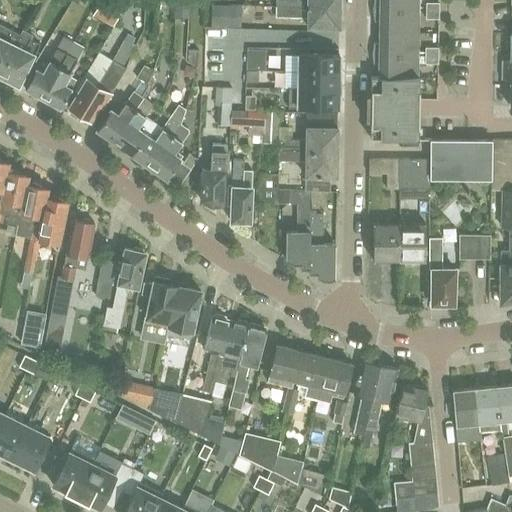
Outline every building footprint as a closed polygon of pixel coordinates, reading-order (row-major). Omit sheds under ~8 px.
[(122,4),(113,0),(99,0),(93,15),(113,24),(122,4)] [(372,9),(418,10),(418,0),(373,0),(372,9)] [(426,10),(439,10),(439,2),(426,2),(426,10)] [(235,4),(211,4),(211,25),(234,25),(235,4)] [(275,5),(275,16),(306,17),(306,22),(306,26),(338,27),(338,7),(275,5)] [(379,21),(379,32),(418,32),(418,10),(372,9),(373,22),(379,21)] [(425,18),(439,19),(439,10),(426,10),(425,18)] [(0,72),(20,35),(0,24),(0,72)] [(38,45),(28,39),(31,34),(23,30),(20,35),(0,72),(0,78),(5,81),(8,80),(16,83),(31,55),(32,56),(38,45)] [(77,91),(67,107),(72,110),(71,112),(76,115),(77,113),(89,120),(98,106),(101,107),(124,68),(122,67),(136,45),(131,42),(134,37),(127,32),(110,60),(97,52),(74,89),(77,91)] [(371,53),(371,54),(417,55),(418,32),(379,32),(378,43),(373,42),(371,53)] [(36,95),(42,98),(67,55),(75,42),(62,35),(41,72),(34,69),(24,88),(26,90),(27,93),(34,96),(36,95)] [(75,42),(67,55),(42,98),(46,101),(47,103),(53,107),(55,106),(58,107),(69,88),(62,84),(83,46),(75,42)] [(438,55),(438,47),(425,47),(425,55),(438,55)] [(198,49),(188,49),(187,60),(198,66),(198,49)] [(248,49),(248,68),(264,68),(264,50),(248,49)] [(511,52),(510,52),(510,60),(503,60),(503,69),(511,69),(511,52)] [(284,54),(283,71),(298,71),(338,72),(338,53),(298,53),(298,55),(284,54)] [(378,78),(417,77),(417,55),(371,54),(373,66),(378,65),(378,78)] [(438,63),(438,55),(425,55),(425,63),(438,63)] [(144,65),(136,76),(141,80),(146,83),(149,79),(152,70),(144,65)] [(502,75),(502,78),(510,79),(509,88),(511,88),(511,69),(503,69),(502,75)] [(246,70),(245,80),(256,80),(256,71),(246,70)] [(283,71),(283,88),(288,88),(298,88),(337,88),(338,72),(298,71),(283,71)] [(370,107),(418,108),(419,77),(417,77),(378,78),(371,78),(370,107)] [(216,87),(216,99),(231,99),(231,87),(216,87)] [(288,88),(288,107),(337,108),(337,88),(298,88),(288,88)] [(108,138),(113,141),(143,99),(133,92),(117,114),(111,110),(97,130),(98,131),(97,133),(107,140),(108,138)] [(131,154),(145,135),(143,133),(151,122),(144,117),(153,105),(143,99),(113,141),(118,145),(117,147),(126,154),(127,152),(129,153),(131,154)] [(134,158),(143,165),(145,163),(149,166),(180,124),(185,111),(174,106),(169,117),(161,129),(155,125),(147,136),(145,135),(131,154),(135,156),(134,158)] [(369,137),(418,138),(418,108),(370,107),(369,137)] [(232,109),(232,125),(240,125),(251,126),(251,109),(232,109)] [(263,116),(262,123),(263,123),(262,142),(277,143),(278,110),(263,109),(263,116)] [(278,151),(300,151),(336,151),(336,127),(334,127),(334,111),(309,111),(309,126),(305,126),(304,139),(278,138),(278,151)] [(166,179),(179,161),(180,159),(173,154),(188,132),(188,130),(180,124),(149,166),(155,170),(153,173),(163,179),(164,178),(166,179)] [(511,138),(493,139),(492,180),(492,189),(501,190),(501,226),(508,226),(508,236),(508,249),(500,249),(500,302),(511,299),(511,138)] [(482,180),(492,180),(493,139),(429,139),(429,179),(475,180),(475,184),(482,185),(482,180)] [(222,203),(224,170),(226,145),(212,144),(210,169),(201,168),(199,200),(210,206),(222,203)] [(304,191),(309,191),(316,191),(329,191),(329,176),(335,176),(336,151),(300,151),(278,151),(277,159),(304,159),(304,176),(304,191)] [(0,206),(1,203),(0,202),(0,191),(5,169),(7,170),(9,161),(1,160),(2,159),(0,158),(0,206)] [(232,159),(230,199),(228,200),(227,207),(230,207),(229,220),(238,221),(237,224),(246,224),(246,221),(249,221),(252,169),(243,169),(243,159),(232,159)] [(368,174),(385,174),(385,189),(399,189),(399,159),(368,159),(368,174)] [(399,159),(399,189),(428,189),(428,159),(413,159),(399,159)] [(5,169),(0,191),(0,202),(1,203),(0,206),(0,212),(9,214),(7,222),(16,224),(21,203),(24,183),(26,183),(27,174),(21,173),(21,172),(12,167),(11,171),(7,170),(5,169)] [(260,182),(260,202),(278,202),(296,203),(296,209),(296,230),(285,230),(284,258),(292,262),(299,262),(299,266),(308,266),(308,211),(308,204),(309,191),(304,191),(295,191),(277,191),(278,182),(278,173),(260,173),(260,182)] [(15,234),(30,237),(32,227),(38,228),(45,196),(46,196),(48,187),(40,186),(41,185),(32,181),(30,184),(26,183),(24,183),(21,203),(16,224),(16,227),(15,234)] [(30,237),(29,242),(37,244),(38,238),(58,242),(67,200),(61,199),(61,198),(52,193),(50,197),(46,196),(45,196),(38,228),(32,227),(30,237)] [(308,266),(308,271),(316,271),(316,275),(322,279),(330,279),(334,277),(334,243),(320,243),(320,213),(316,213),(316,211),(308,211),(308,266)] [(57,275),(50,311),(65,314),(71,283),(72,283),(75,266),(85,268),(94,221),(91,220),(90,218),(84,217),(82,219),(72,217),(61,276),(57,275)] [(398,260),(399,223),(372,223),(372,260),(398,260)] [(424,223),(399,223),(398,260),(424,261),(424,223)] [(459,234),(458,258),(490,258),(490,234),(459,234)] [(453,303),(454,268),(442,268),(442,238),(428,238),(427,269),(431,269),(430,303),(441,303),(441,305),(448,305),(448,303),(453,303)] [(29,242),(24,270),(32,271),(37,244),(29,242)] [(106,306),(103,325),(119,328),(127,285),(138,287),(145,252),(142,251),(143,249),(133,247),(132,249),(124,248),(112,307),(106,306)] [(113,261),(100,258),(94,296),(108,298),(113,261)] [(150,295),(141,337),(164,342),(165,341),(176,285),(168,283),(169,279),(154,276),(152,283),(143,281),(140,293),(150,295)] [(176,285),(165,341),(188,346),(200,290),(185,287),(176,285)] [(212,391),(215,380),(230,320),(224,318),(223,316),(216,314),(214,315),(211,315),(203,348),(212,351),(203,389),(212,391)] [(230,320),(215,380),(225,382),(227,374),(235,376),(237,369),(240,358),(248,324),(247,324),(246,322),(240,320),(237,322),(230,320)] [(234,381),(232,389),(245,392),(248,378),(244,377),(248,364),(257,366),(266,329),(259,327),(258,325),(252,323),(250,325),(248,324),(240,358),(237,369),(235,376),(234,381)] [(267,381),(289,386),(291,387),(293,379),(296,380),(303,351),(276,344),(267,381)] [(296,380),(307,383),(304,395),(317,398),(328,358),(303,351),(296,380)] [(26,370),(32,358),(24,354),(18,366),(26,370)] [(26,370),(34,374),(40,362),(32,358),(26,370)] [(343,397),(344,392),(352,364),(328,358),(317,398),(329,401),(331,394),(343,397)] [(361,394),(353,431),(363,434),(365,429),(379,363),(361,359),(353,393),(361,394)] [(398,368),(379,363),(365,429),(375,431),(382,399),(391,401),(398,368)] [(116,393),(148,408),(153,387),(120,379),(116,393)] [(82,398),(88,386),(80,382),(74,394),(82,398)] [(418,419),(414,441),(408,442),(410,467),(434,464),(428,405),(423,404),(427,389),(400,383),(394,415),(418,419)] [(511,383),(496,385),(500,429),(506,465),(508,475),(511,474),(511,441),(511,434),(508,435),(507,428),(506,420),(511,419),(511,383)] [(496,385),(474,387),(478,431),(500,429),(496,385)] [(88,386),(82,398),(90,401),(95,390),(88,386)] [(289,386),(286,399),(295,401),(297,393),(298,388),(296,388),(295,388),(291,387),(289,386)] [(181,393),(153,387),(148,408),(173,421),(181,393)] [(474,387),(452,389),(455,424),(457,440),(478,438),(478,431),(474,387)] [(181,393),(173,421),(202,435),(206,417),(210,399),(181,392),(181,393)] [(292,413),(295,401),(286,399),(283,411),(292,413)] [(346,401),(336,399),(332,421),(342,423),(346,401)] [(0,421),(0,452),(10,457),(26,424),(4,413),(0,421)] [(224,421),(206,417),(202,435),(218,444),(221,434),(224,421)] [(26,424),(10,457),(33,469),(49,436),(26,424)] [(270,469),(272,470),(276,454),(280,441),(245,432),(242,441),(238,454),(270,469)] [(218,444),(238,454),(242,441),(221,434),(218,444)] [(54,480),(52,484),(75,496),(92,463),(93,463),(99,450),(99,449),(75,437),(54,480)] [(203,443),(197,455),(205,459),(211,447),(203,443)] [(92,463),(75,496),(99,507),(103,499),(110,484),(121,489),(132,467),(121,462),(99,450),(93,463),(92,463)] [(284,477),(297,483),(301,468),(303,461),(276,454),(272,470),(284,477)] [(410,467),(411,481),(436,478),(434,464),(410,467)] [(506,465),(489,468),(491,484),(509,481),(508,475),(506,465)] [(122,511),(151,511),(159,496),(160,497),(162,493),(138,481),(143,472),(132,467),(121,489),(131,495),(122,511)] [(324,475),(301,468),(297,483),(319,494),(324,475)] [(270,469),(266,478),(274,482),(280,485),(284,477),(272,470),(270,469)] [(266,478),(258,474),(252,486),(260,490),(266,478)] [(260,490),(268,494),(274,482),(266,478),(260,490)] [(413,495),(437,492),(436,478),(411,481),(413,494),(413,495)] [(332,486),(328,498),(347,507),(350,491),(332,486)] [(182,507),(179,511),(207,511),(211,504),(213,499),(191,488),(181,507),(182,507)] [(396,511),(399,511),(438,506),(437,492),(413,495),(413,494),(394,498),(396,511)] [(179,511),(181,507),(160,497),(159,496),(151,511),(179,511)] [(487,511),(511,511),(511,506),(511,503),(506,501),(492,497),(487,507),(487,511)] [(319,511),(322,507),(315,503),(310,511),(319,511)]
